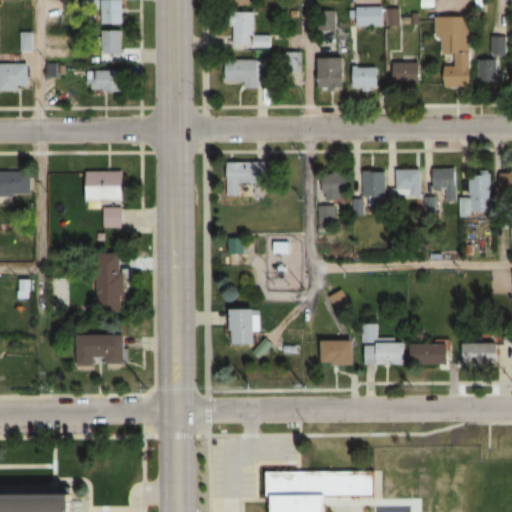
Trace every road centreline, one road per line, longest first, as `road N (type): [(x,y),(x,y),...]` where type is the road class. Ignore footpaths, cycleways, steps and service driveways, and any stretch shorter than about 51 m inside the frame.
road 1 (residential): [(511,126),(0,129)]
road 2 (secondary): [(170,0),(174,408)]
road 3 (residential): [(511,405),(174,408)]
road 4 (residential): [(174,408),(0,409)]
